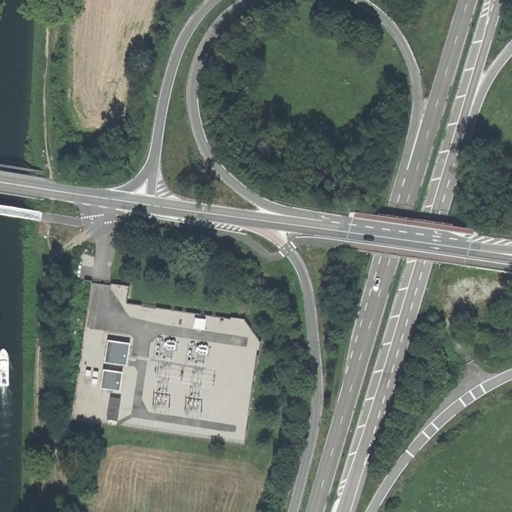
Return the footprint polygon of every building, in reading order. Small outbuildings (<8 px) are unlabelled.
[(471,313),(477,293),(452,287),(447,307),(471,313)] [(195,326),(205,328),(206,319),(197,318),(195,326)] [(106,361),(128,365),(132,343),(110,340),(106,361)] [(102,388),(121,391),(124,373),(105,370),(102,388)] [(107,418),(117,420),(121,398),(111,396),(107,418)]
